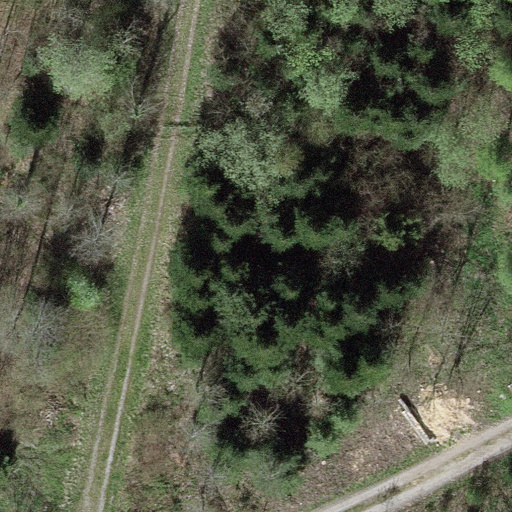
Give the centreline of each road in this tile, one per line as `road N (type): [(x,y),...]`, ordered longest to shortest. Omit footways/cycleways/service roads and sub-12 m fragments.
road 1 (track): [(190,0),(98,511)]
road 2 (track): [(511,429),(346,511)]
